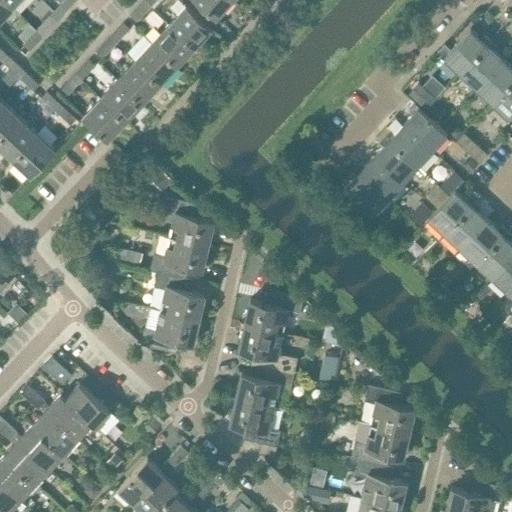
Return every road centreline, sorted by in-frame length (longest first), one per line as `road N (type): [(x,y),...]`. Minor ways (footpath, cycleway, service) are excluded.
road 1 (residential): [(332,162),(386,103),(380,82),(457,0)]
road 2 (residential): [(185,409),(211,369),(241,231)]
road 3 (residential): [(185,409),(295,511)]
road 4 (residential): [(77,306),(185,409)]
